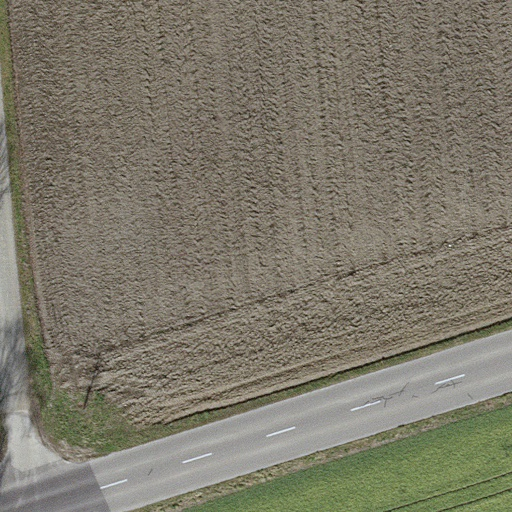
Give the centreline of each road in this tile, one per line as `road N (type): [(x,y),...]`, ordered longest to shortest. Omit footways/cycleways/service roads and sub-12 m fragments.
road 1 (unclassified): [(40,511),(511,363)]
road 2 (track): [(0,164),(30,511)]
